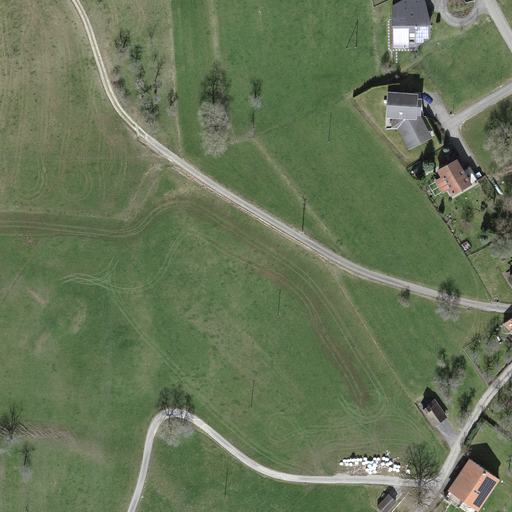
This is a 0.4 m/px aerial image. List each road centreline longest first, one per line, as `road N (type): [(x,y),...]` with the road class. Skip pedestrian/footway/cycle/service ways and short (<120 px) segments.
road 1 (track): [(75,0),(119,110),(166,151),(362,271),(511,309)]
road 2 (track): [(419,511),(440,481),(283,480),(178,412),(161,415),(151,432),(130,511)]
road 3 (residential): [(511,368),(440,481)]
